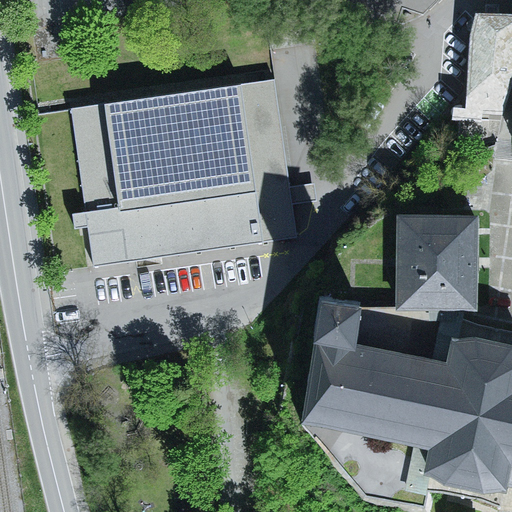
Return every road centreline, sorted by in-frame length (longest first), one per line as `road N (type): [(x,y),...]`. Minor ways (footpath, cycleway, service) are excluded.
road 1 (residential): [(27,356),(129,346),(242,313),(269,295),(314,235)]
road 2 (residential): [(314,235),(290,57),(425,31)]
road 3 (residential): [(314,235),(420,94),(431,52),(425,31)]
road 4 (secondary): [(27,356),(0,174)]
road 5 (secondary): [(63,511),(27,356)]
